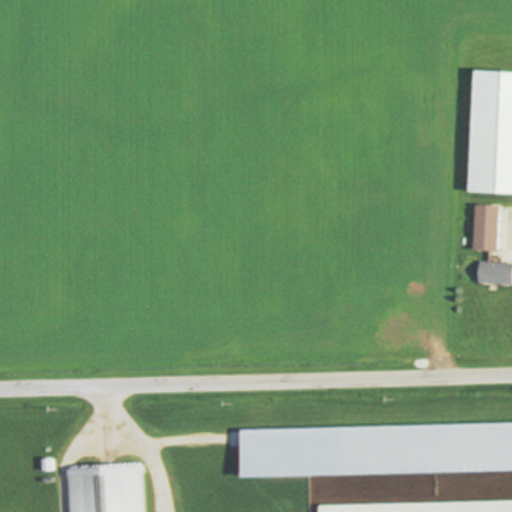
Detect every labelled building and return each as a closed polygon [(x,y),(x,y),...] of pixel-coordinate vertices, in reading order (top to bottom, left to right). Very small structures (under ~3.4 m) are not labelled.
[(511,72),(472,71),(468,193),(511,194),(511,72)] [(475,204),(500,206),(497,251),(472,250),(475,204)] [(480,261),(511,263),(511,284),(478,282),(480,261)] [(511,424),(241,430),(241,478),(511,472),(511,424)] [(79,511),(78,477),(152,473),(153,511),(79,511)] [(511,511),(319,511),(319,505),(511,499),(511,511)]
